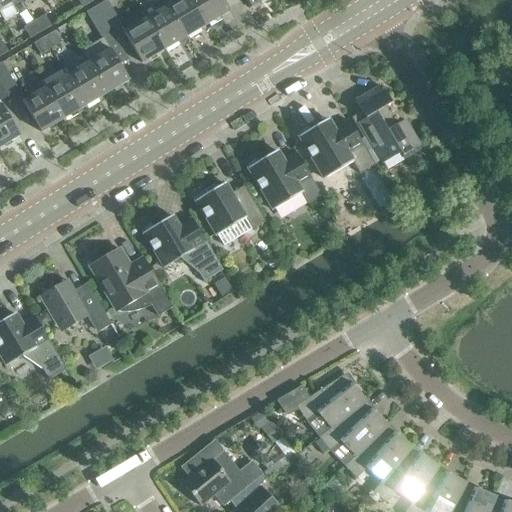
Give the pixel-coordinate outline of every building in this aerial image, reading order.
[(26,8),(20,0),(0,0),(0,9),(10,3),(16,14),(26,8)] [(112,34),(122,28),(106,0),(96,6),(112,34)] [(158,11),(144,19),(163,51),(185,38),(166,6),(167,6),(162,0),(161,0),(154,5),(158,11)] [(177,0),(167,6),(166,6),(185,38),(207,25),(192,0),(177,0)] [(192,0),(207,25),(229,12),(221,0),(192,0)] [(245,0),(250,8),(264,0),(245,0)] [(128,80),(118,65),(127,60),(116,41),(116,40),(112,34),(96,6),(85,13),(101,39),(81,51),(87,62),(106,93),(128,80)] [(40,33),(50,26),(44,15),(33,21),(40,33)] [(163,51),(144,19),(122,32),(141,64),(163,51)] [(29,39),(40,33),(33,21),(23,28),(29,39)] [(50,49),(60,43),(54,32),(43,38),(50,49)] [(39,55),(50,49),(43,38),(33,44),(39,55)] [(87,62),(66,76),(84,107),(106,93),(87,62)] [(10,103),(21,97),(1,63),(0,63),(0,86),(6,97),(10,103)] [(66,76),(44,89),(62,120),(84,107),(66,76)] [(390,105),(391,104),(381,87),(355,102),(361,112),(351,118),(363,139),(366,137),(382,164),(400,154),(402,157),(419,147),(404,121),(397,125),(393,117),(396,115),(390,105)] [(40,133),(62,120),(44,89),(22,102),(40,133)] [(0,147),(19,136),(0,105),(0,147)] [(308,131),(304,127),(297,135),(298,137),(323,179),(352,162),(358,173),(372,165),(347,122),(334,130),(331,126),(328,121),(320,127),(319,125),(308,131)] [(254,159),(246,167),(272,211),(301,194),(308,205),(321,196),(296,154),(283,161),(280,157),(278,153),(269,158),(268,156),(257,162),(254,159)] [(216,237),(245,219),(255,237),(269,229),(244,186),(231,194),(225,184),(205,195),(201,191),(194,199),(195,201),(216,237)] [(191,219),(178,226),(172,216),(153,228),(149,224),(141,232),(142,234),(163,269),(180,259),(199,275),(203,282),(222,271),(191,219)] [(148,307),(151,306),(157,317),(172,308),(146,265),(133,273),(118,249),(89,267),(100,284),(100,287),(101,289),(102,291),(103,293),(104,294),(106,296),(107,297),(116,312),(118,312),(128,312),(138,311),(140,310),(148,307)] [(60,332),(87,317),(94,330),(100,331),(111,325),(86,284),(73,292),(67,281),(40,297),(60,332)] [(0,357),(6,367),(21,358),(42,370),(48,380),(66,370),(34,316),(21,324),(15,314),(0,322),(0,357)] [(41,327),(46,324),(48,318),(45,314),(36,319),(41,327)] [(105,347),(90,357),(97,368),(113,358),(105,347)] [(276,401),(284,416),(297,408),(305,421),(317,413),(329,429),(330,429),(361,404),(362,405),(363,404),(366,401),(351,383),(349,385),(342,376),(309,398),(301,386),(276,401)] [(383,429),(384,429),(384,428),(387,426),(371,409),(369,411),(363,404),(362,405),(361,404),(330,429),(329,429),(318,438),(329,451),(340,442),(354,457),(383,429)] [(272,423),(264,429),(273,440),(281,434),(272,423)] [(392,434),(384,428),(384,429),(383,429),(354,457),(344,467),(356,479),(366,469),(381,482),(382,482),(407,451),(408,451),(409,451),(411,447),(393,432),(392,434)] [(282,437),(274,443),(282,453),(289,462),(297,456),(282,437)] [(190,477),(182,484),(200,507),(214,495),(223,506),(229,501),(262,475),(253,463),(239,475),(213,443),(183,468),(190,477)] [(417,456),(409,451),(408,451),(407,451),(382,482),(381,482),(372,493),(385,504),(394,493),(411,504),(434,471),(435,470),(437,467),(418,454),(417,456)] [(449,511),(462,487),(463,488),(463,487),(465,483),(444,472),(443,474),(435,470),(434,471),(411,504),(405,511),(449,511)] [(262,475),(229,501),(237,510),(260,488),(257,485),(265,479),(262,475)] [(487,511),(492,501),(493,502),(493,501),(495,497),(473,488),(472,490),(463,487),(463,488),(462,487),(449,511),(487,511)] [(260,488),(237,510),(238,511),(274,511),(279,508),(260,488)] [(511,511),(511,503),(503,501),(502,503),(493,501),(493,502),(492,501),(487,511),(511,511)]
